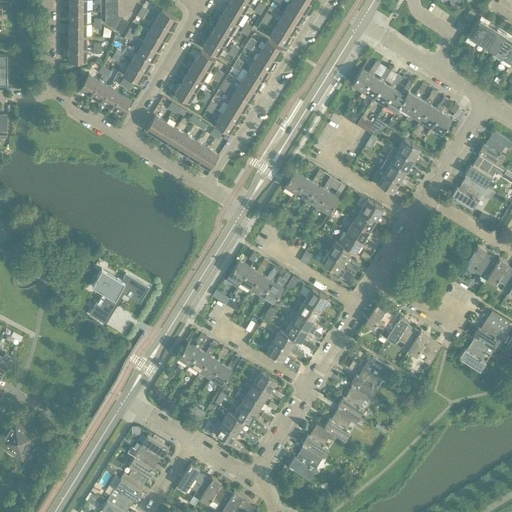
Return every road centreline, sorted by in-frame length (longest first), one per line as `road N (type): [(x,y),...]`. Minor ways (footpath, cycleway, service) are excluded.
road 1 (tertiary): [(125,402),(241,211)]
road 2 (residential): [(205,187),(323,0)]
road 3 (tertiary): [(241,211),(358,25)]
road 4 (unclassified): [(123,138),(200,10)]
road 5 (residential): [(413,215),(324,160),(347,123)]
road 6 (tertiary): [(56,511),(125,402)]
